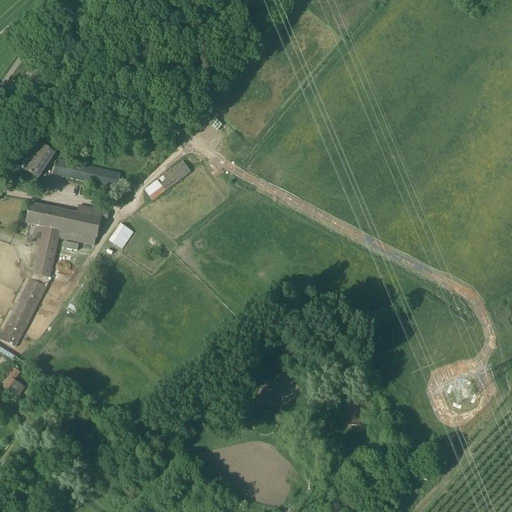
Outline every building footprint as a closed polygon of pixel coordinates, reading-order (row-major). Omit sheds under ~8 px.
[(39,179),(56,154),(40,144),(33,154),(34,155),(31,160),(28,158),(22,167),(21,168),(39,179)] [(121,174),(118,173),(58,159),(54,176),(93,185),(109,189),(114,190),(116,191),(121,174)] [(191,173),(183,162),(144,190),(153,201),(191,173)] [(26,224),(60,231),(58,238),(94,246),(96,239),(97,239),(101,220),(108,221),(109,213),(79,207),(78,214),(31,204),(26,224)] [(131,231),(125,227),(120,224),(109,241),(122,249),(132,234),(130,233),(131,231)] [(151,236),(145,243),(154,251),(161,244),(151,236)] [(41,245),(35,273),(50,276),(56,248),(41,245)] [(70,304),(74,307),(81,312),(99,285),(88,277),(70,304)] [(31,279),(0,338),(17,347),(40,303),(39,303),(46,288),(31,279)] [(18,383),(15,381),(21,372),(13,365),(0,380),(0,383),(15,396),(23,386),(19,383),(18,383)]
